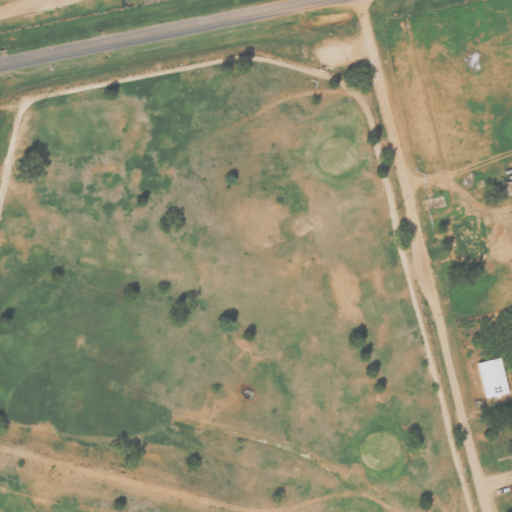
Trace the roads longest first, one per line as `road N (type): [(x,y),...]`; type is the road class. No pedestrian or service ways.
road 1 (residential): [(486,511),(363,0)]
road 2 (secondary): [(0,63),(311,0)]
